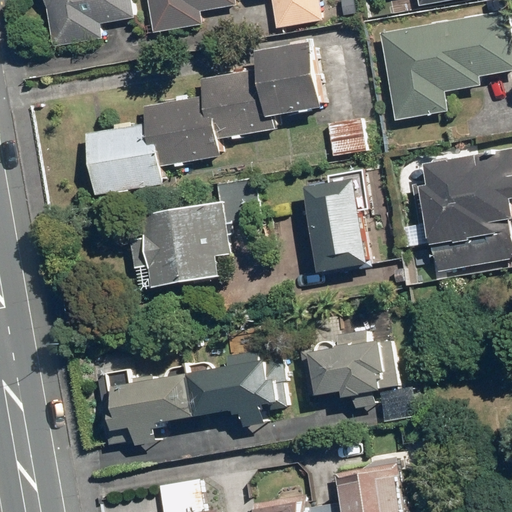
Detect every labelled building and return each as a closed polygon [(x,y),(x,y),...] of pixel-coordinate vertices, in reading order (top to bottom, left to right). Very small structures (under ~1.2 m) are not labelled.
[(48,0),(57,48),(106,39),(103,23),(138,17),(134,0),(48,0)] [(149,0),(155,33),(206,25),(203,11),(242,5),(240,0),(149,0)] [(276,0),(281,28),(329,20),(325,0),(276,0)] [(393,39),(385,40),(399,121),(454,112),(450,90),(487,84),(485,75),(511,70),(511,11),(391,32),(393,39)] [(149,123),(91,133),(101,195),(169,184),(166,167),(226,157),(223,139),(281,129),(279,116),(333,107),(322,42),(265,52),(267,68),(204,79),(207,96),(146,106),(149,123)] [(363,117),(329,123),(335,156),(368,150),(363,117)] [(437,184),(428,186),(444,270),(511,257),(511,227),(511,220),(511,219),(511,149),(433,164),(437,184)] [(362,178),(313,187),(329,272),(378,264),(362,178)] [(222,201),(147,214),(151,236),(135,239),(141,268),(157,265),(160,287),(227,276),(224,255),(234,253),(229,222),(262,216),(256,179),(220,186),(222,201)] [(317,346),(299,349),(307,397),(348,390),(349,398),(391,391),(388,374),(396,372),(391,340),(318,351),(317,346)] [(282,359),(198,374),(206,416),(244,409),(247,427),(273,422),(270,406),(290,403),(282,359)] [(197,374),(119,388),(122,406),(116,407),(120,432),(138,429),(141,445),(163,441),(160,424),(205,416),(197,374)] [(393,392),(396,414),(427,410),(423,388),(393,392)] [(406,511),(398,463),(335,473),(341,511),(406,511)] [(309,511),(306,494),(251,504),(252,511),(309,511)]
